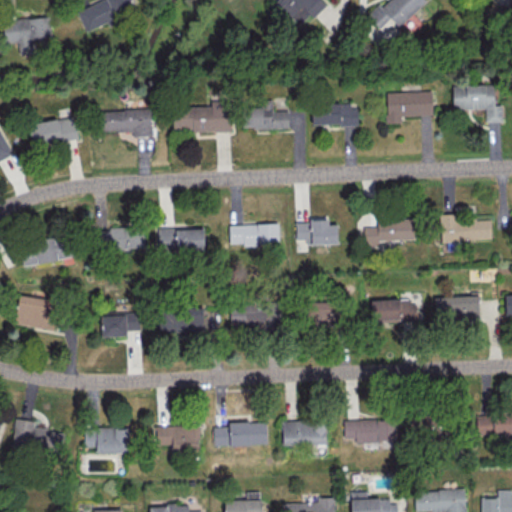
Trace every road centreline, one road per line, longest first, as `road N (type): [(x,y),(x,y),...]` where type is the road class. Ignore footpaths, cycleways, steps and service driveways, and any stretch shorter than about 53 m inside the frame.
road 1 (residential): [(511,167),(99,185),(0,212)]
road 2 (residential): [(511,366),(95,384),(0,368)]
